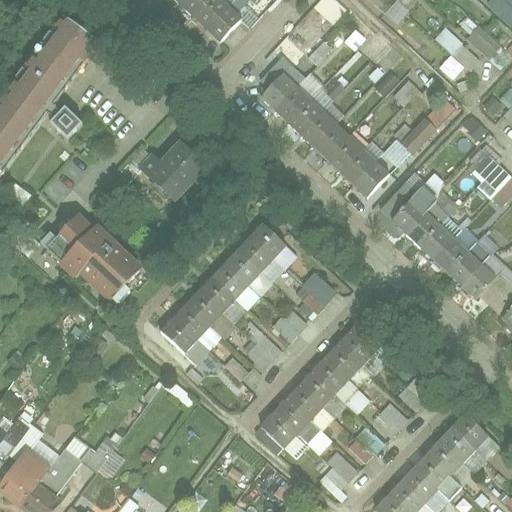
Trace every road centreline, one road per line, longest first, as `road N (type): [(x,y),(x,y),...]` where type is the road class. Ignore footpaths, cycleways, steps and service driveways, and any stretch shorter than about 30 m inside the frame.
road 1 (residential): [(209,84),(511,379)]
road 2 (residential): [(116,0),(209,84)]
